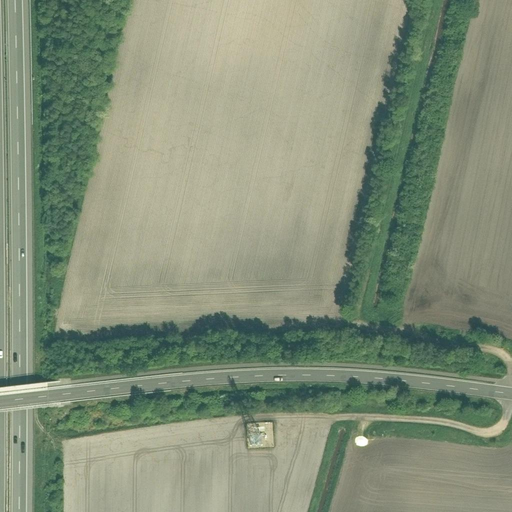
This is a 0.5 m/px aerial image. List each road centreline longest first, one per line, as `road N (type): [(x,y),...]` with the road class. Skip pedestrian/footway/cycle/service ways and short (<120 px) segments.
road 1 (tertiary): [(0,402),(320,375),(511,395)]
road 2 (motorway): [(18,511),(14,0)]
road 3 (track): [(251,418),(377,415),(489,433),(504,423),(510,394)]
road 4 (track): [(332,322),(498,352),(511,363)]
